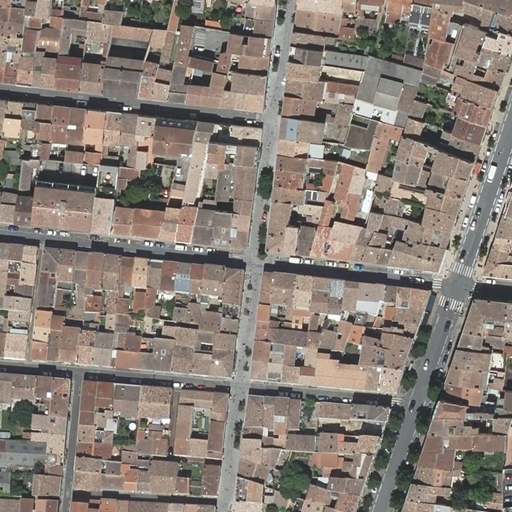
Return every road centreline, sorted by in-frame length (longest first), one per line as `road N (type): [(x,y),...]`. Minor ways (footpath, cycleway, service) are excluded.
road 1 (residential): [(0,87),(272,119)]
road 2 (tertiary): [(0,233),(256,261)]
road 3 (tertiary): [(256,261),(457,285)]
road 4 (residential): [(240,387),(415,406)]
road 5 (tertiary): [(511,126),(457,285)]
road 6 (residential): [(79,373),(240,387)]
road 7 (residential): [(272,119),(256,261)]
road 8 (residential): [(79,373),(66,511)]
road 9 (tertiary): [(457,285),(415,406)]
road 10 (residential): [(256,261),(240,387)]
road 11 (residential): [(240,387),(221,511)]
road 12 (residential): [(290,0),(272,119)]
